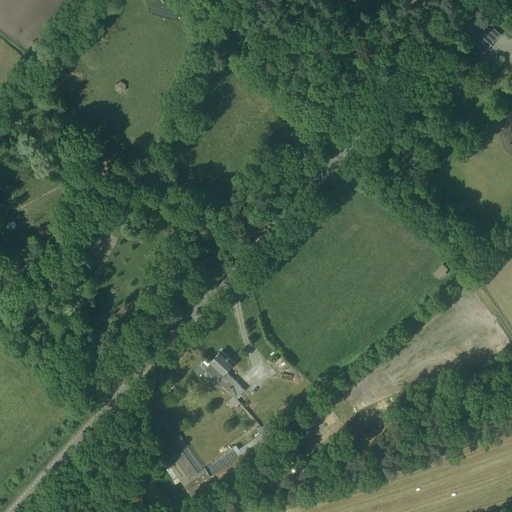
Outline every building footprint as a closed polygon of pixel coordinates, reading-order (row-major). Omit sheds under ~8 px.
[(468,45),(481,56),(492,44),(479,33),(468,45)] [(120,80),(113,85),(118,93),(125,89),(120,80)] [(433,272),(438,278),(448,269),(442,263),(433,272)] [(206,367),(236,398),(245,389),(227,370),(234,362),(222,350),(211,361),(212,362),(211,363),(206,367)] [(184,379),(192,369),(186,365),(178,374),(184,379)] [(185,485),(196,501),(212,489),(214,492),(222,486),(218,481),(271,446),(265,437),(262,433),(261,433),(238,448),(236,445),(203,468),(169,419),(154,429),(161,439),(156,442),(157,443),(155,444),(163,456),(162,456),(167,464),(164,466),(168,473),(169,474),(168,475),(171,480),(172,480),(175,484),(180,481),(184,486),(185,485)] [(261,425),(257,428),(261,433),(262,433),(265,437),(274,429),(271,425),(271,424),(268,420),(264,423),(265,425),(262,427),(261,425)]
